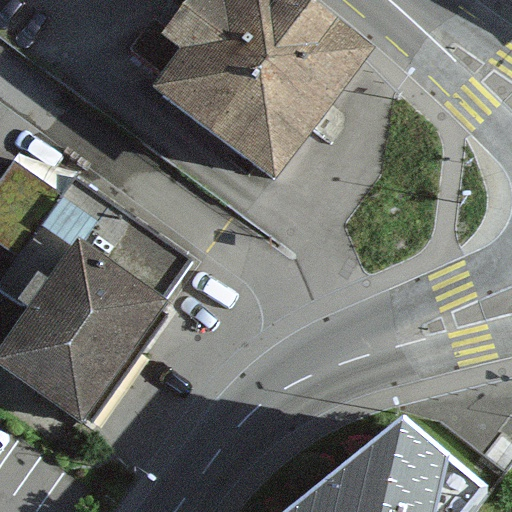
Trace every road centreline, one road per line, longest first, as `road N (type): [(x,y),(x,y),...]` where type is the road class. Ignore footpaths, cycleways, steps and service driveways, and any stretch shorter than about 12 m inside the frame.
road 1 (tertiary): [(176,511),(249,413),(290,383),(511,304)]
road 2 (primary): [(511,93),(392,0)]
